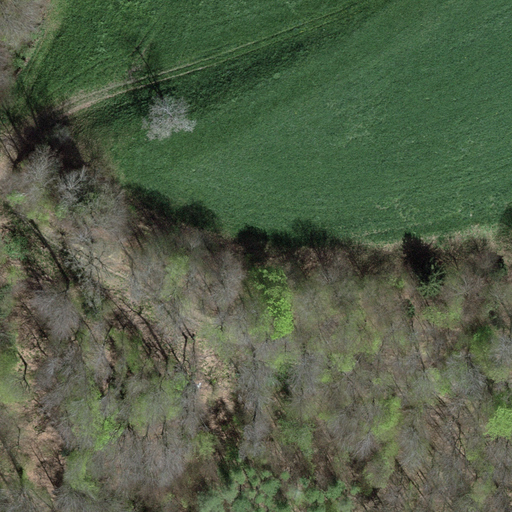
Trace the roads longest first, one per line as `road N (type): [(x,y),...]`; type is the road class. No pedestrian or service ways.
road 1 (track): [(369,0),(216,59),(87,96),(0,147)]
road 2 (track): [(55,0),(0,147)]
